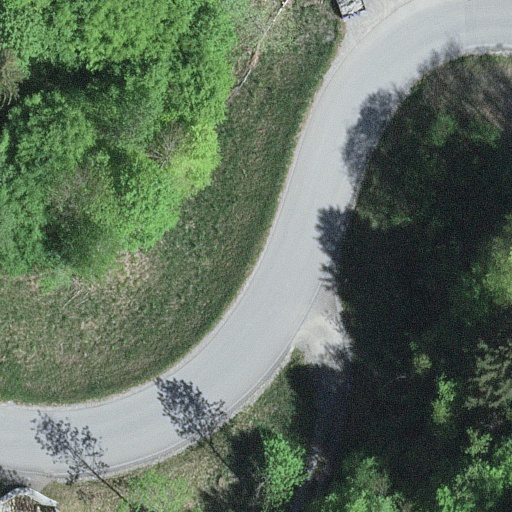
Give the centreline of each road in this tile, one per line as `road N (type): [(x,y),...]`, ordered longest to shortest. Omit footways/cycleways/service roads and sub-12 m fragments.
road 1 (unclassified): [(511,25),(461,23),(396,41),(355,83),(280,292),(234,367),(180,408),(119,431),(42,436),(0,428)]
road 2 (track): [(289,511),(320,433),(321,335),(280,292)]
